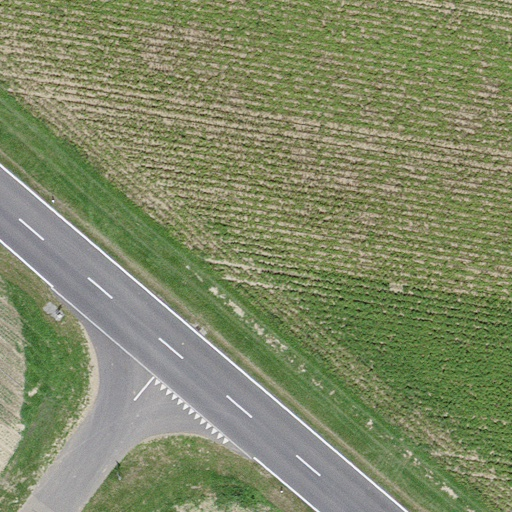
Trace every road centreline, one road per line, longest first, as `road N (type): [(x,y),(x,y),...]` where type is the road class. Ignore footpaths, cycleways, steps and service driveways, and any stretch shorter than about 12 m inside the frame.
road 1 (tertiary): [(0,200),(365,511)]
road 2 (track): [(163,340),(44,511)]
